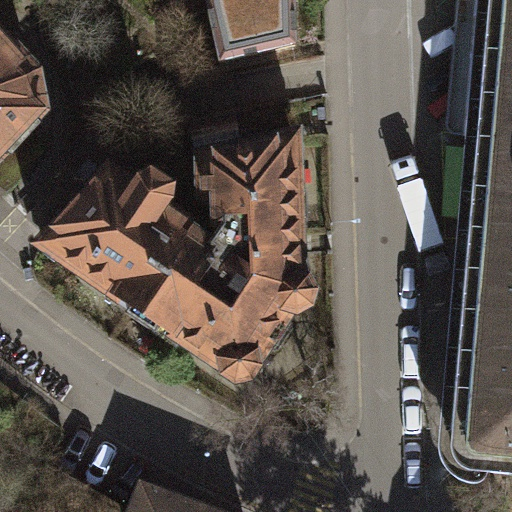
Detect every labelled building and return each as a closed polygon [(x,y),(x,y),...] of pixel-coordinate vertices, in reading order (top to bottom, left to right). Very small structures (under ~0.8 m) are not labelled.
[(205,0),(220,62),(293,46),(292,0),(205,0)] [(511,0),(479,0),(468,138),(480,139),(453,448),(454,455),(456,459),(458,462),(462,466),(466,469),(471,473),(511,475),(511,0)] [(0,161),(1,161),(1,150),(23,127),(39,110),(32,70),(0,36),(0,161)] [(45,149),(23,127),(1,150),(1,161),(0,161),(0,189),(4,194),(45,149)] [(134,305),(129,312),(154,330),(159,323),(221,365),(221,373),(234,382),(251,380),(260,365),(257,354),(262,348),(268,352),(279,351),(291,332),(291,321),(284,317),(288,310),(296,312),(308,308),(313,291),(306,277),(297,273),(295,168),(303,156),(301,141),(292,133),(275,133),(267,145),(202,155),(202,194),(211,203),(212,221),(225,231),(215,243),(187,225),(134,305)] [(62,222),(94,190),(71,169),(28,215),(44,231),(50,224),(62,222)] [(134,305),(187,225),(162,206),(166,198),(167,187),(149,174),(138,180),(134,189),(109,174),(94,190),(62,222),(50,224),(44,231),(41,235),(41,249),(53,259),(67,258),(134,305)] [(131,511),(133,510),(47,462),(20,511),(131,511)] [(132,511),(211,511),(143,485),(133,510),(132,511)]
